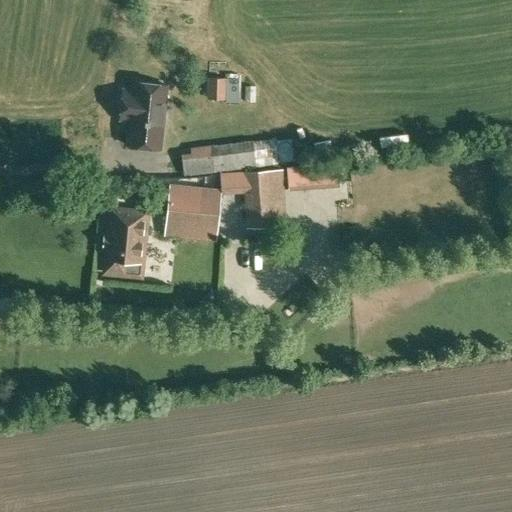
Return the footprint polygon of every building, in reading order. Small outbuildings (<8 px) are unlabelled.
[(207,99),(224,100),(224,103),(238,103),(239,78),(225,77),(225,78),(208,76),(207,99)] [(128,145),(159,148),(166,85),(134,81),(133,91),(123,89),(122,93),(120,95),(119,102),(121,105),(120,118),(130,119),(128,145)] [(183,177),(276,164),(292,161),(290,143),(274,145),(273,138),(189,147),(190,153),(180,154),(183,177)] [(287,170),(289,191),(341,186),(339,165),(287,170)] [(283,173),(221,178),(222,192),(245,191),(249,232),(287,229),(283,173)] [(166,219),(168,219),(215,224),(216,224),(219,190),(169,185),(166,219)] [(141,275),(143,261),(146,225),(142,225),(143,210),(113,207),(109,246),(106,245),(104,271),(141,275)]
